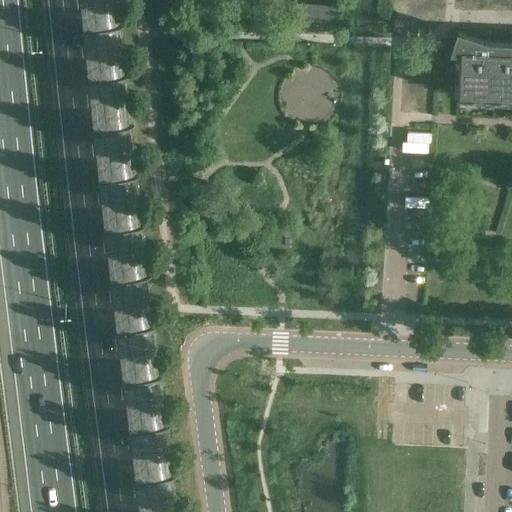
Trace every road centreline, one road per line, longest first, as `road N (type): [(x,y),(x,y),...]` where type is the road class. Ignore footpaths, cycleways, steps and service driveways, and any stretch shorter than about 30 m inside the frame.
road 1 (motorway): [(134,511),(72,0)]
road 2 (motorway): [(0,44),(55,511)]
road 3 (tertiary): [(215,511),(196,362),(209,340),(394,349)]
road 4 (residential): [(394,349),(404,126)]
road 5 (residential): [(492,511),(502,354)]
